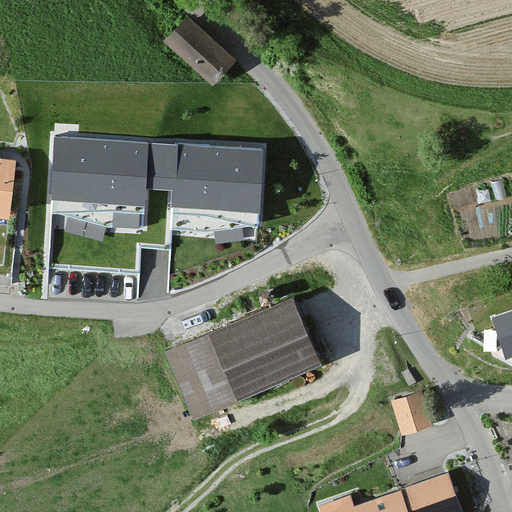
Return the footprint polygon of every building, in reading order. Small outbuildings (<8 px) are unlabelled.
[(233,57),(183,16),(161,42),(211,83),(233,57)] [(262,150),(54,138),(50,201),(145,206),(146,189),(171,190),(170,208),(258,213),(262,150)] [(16,161),(0,159),(0,219),(9,220),(16,161)] [(316,355),(290,298),(172,351),(198,408),(316,355)] [(511,307),(495,313),(507,347),(511,345),(511,307)] [(422,389),(391,399),(401,429),(432,419),(422,389)] [(463,511),(452,472),(354,502),(352,494),(322,504),(324,511),(463,511)]
